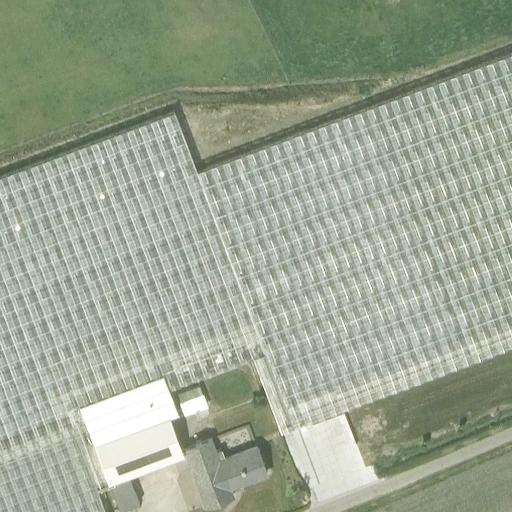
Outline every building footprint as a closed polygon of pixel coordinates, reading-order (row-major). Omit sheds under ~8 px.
[(281,431),(511,344),(511,52),(197,171),(175,111),(0,176),(0,511),(105,511),(95,484),(107,480),(80,406),(164,375),(169,387),(253,356),(281,431)] [(108,482),(184,454),(169,416),(178,412),(169,387),(164,375),(80,406),(107,480),(108,482)] [(202,384),(181,390),(187,411),(208,405),(202,384)] [(229,487),(267,473),(257,447),(225,458),(222,449),(216,451),(211,439),(185,448),(207,506),(233,497),(229,487)] [(140,503),(129,474),(109,482),(120,511),(140,503)]
